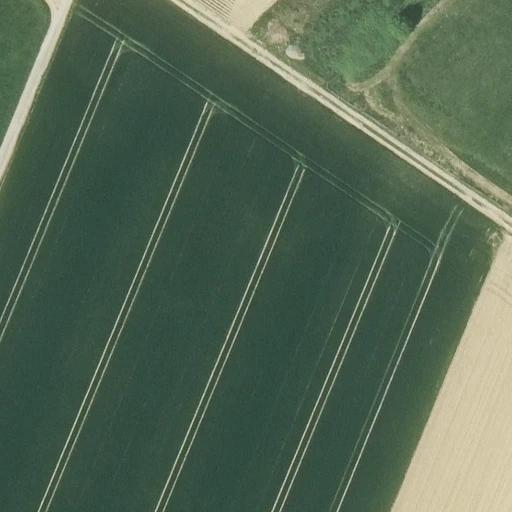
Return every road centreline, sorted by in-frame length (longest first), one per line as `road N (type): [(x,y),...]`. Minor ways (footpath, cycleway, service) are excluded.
road 1 (track): [(175,0),(511,229)]
road 2 (track): [(64,0),(0,157)]
